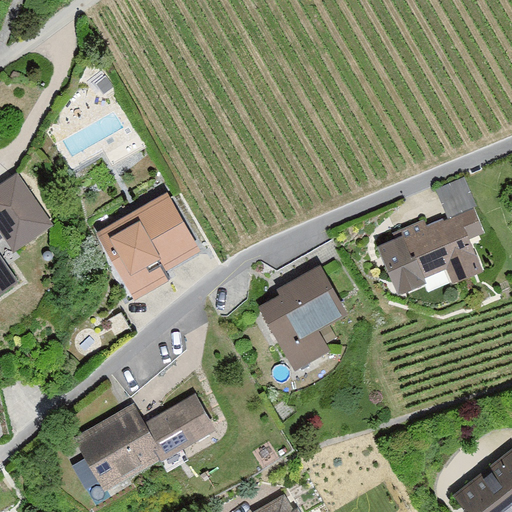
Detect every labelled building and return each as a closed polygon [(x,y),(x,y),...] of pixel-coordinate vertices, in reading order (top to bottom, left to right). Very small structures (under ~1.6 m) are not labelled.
[(13,175),(0,183),(0,244),(5,253),(46,227),(13,175)] [(394,240),(374,248),(392,290),(439,271),(444,284),(476,271),(464,243),(483,235),(459,177),(427,190),(438,219),(423,225),(421,221),(391,233),(394,240)] [(157,196),(88,236),(124,299),(158,279),(153,270),(189,250),(157,196)] [(0,265),(0,289),(12,282),(0,265)] [(274,296),(253,308),(288,371),(317,354),(306,334),(340,315),(313,266),(270,290),(274,296)] [(186,394),(133,424),(154,462),(207,431),(186,394)] [(124,405),(65,436),(95,494),(154,462),(133,424),(124,405)] [(511,511),(511,462),(501,449),(444,496),(457,511),(511,511)] [(293,511),(282,490),(243,511),(293,511)]
